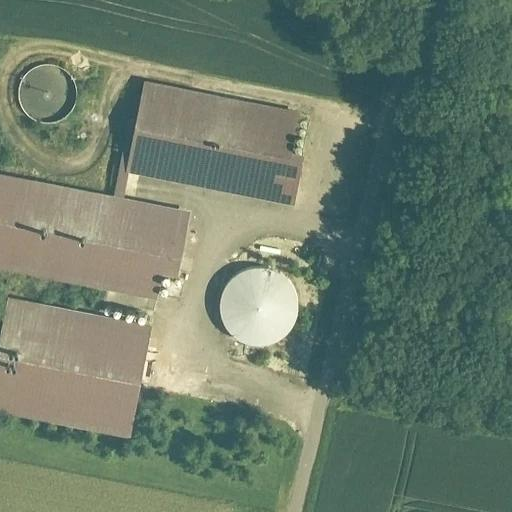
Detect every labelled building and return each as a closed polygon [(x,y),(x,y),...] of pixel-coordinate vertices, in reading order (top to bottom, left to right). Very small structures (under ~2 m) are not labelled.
[(80,101),(81,95),(80,89),(78,83),(74,76),(70,72),(66,69),(59,66),(55,65),(49,64),(45,65),(37,67),(32,70),(27,74),(23,80),(21,85),(20,91),(19,96),(20,102),(22,108),(25,113),(29,118),(35,121),(39,124),(46,125),(52,125),(59,124),(63,122),(69,119),(72,116),(75,112),(78,107),(80,101)] [(185,90),(168,180),(292,203),(301,156),(289,154),(297,111),(185,90)] [(193,206),(0,170),(0,268),(184,301),(193,206)] [(228,281),(223,293),(223,307),(226,320),(234,331),(245,339),(258,343),(271,342),(284,337),(295,329),(302,317),(305,304),(303,290),(297,278),(287,268),(275,262),(262,261),(248,264),(237,271),(228,281)] [(155,317),(9,292),(0,339),(0,397),(140,429),(155,317)]
